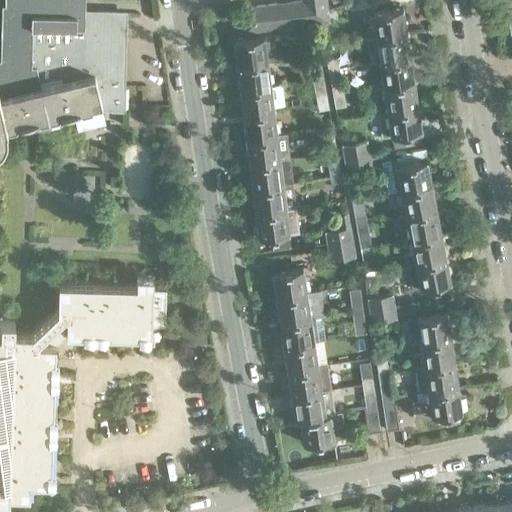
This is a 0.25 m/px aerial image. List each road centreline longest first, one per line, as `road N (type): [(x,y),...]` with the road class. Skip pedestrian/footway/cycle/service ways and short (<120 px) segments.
road 1 (residential): [(179,0),(264,497)]
road 2 (residential): [(264,497),(511,446)]
road 3 (residential): [(501,197),(474,75)]
